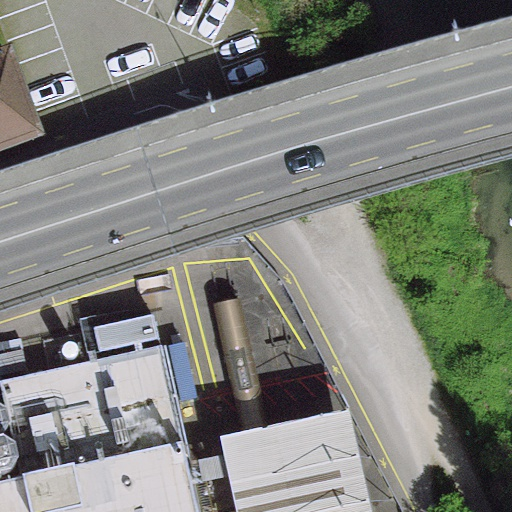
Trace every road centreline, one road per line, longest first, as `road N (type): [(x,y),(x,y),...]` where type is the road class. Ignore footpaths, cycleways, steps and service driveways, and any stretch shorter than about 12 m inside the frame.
road 1 (secondary): [(511,92),(0,244)]
road 2 (unclassified): [(0,158),(173,103),(289,210),(366,345)]
road 3 (track): [(366,345),(444,433),(476,511)]
